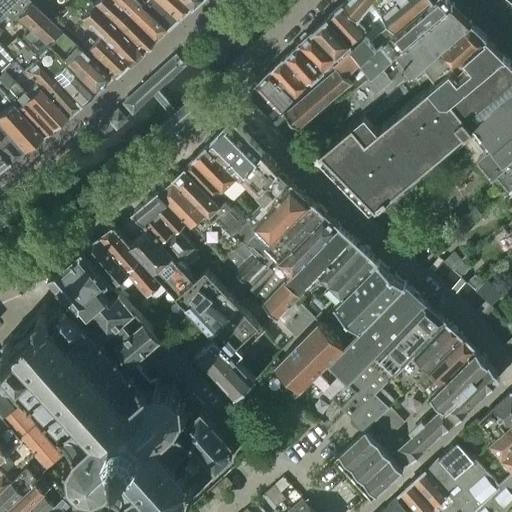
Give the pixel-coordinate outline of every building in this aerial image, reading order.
[(0,0),(0,15),(9,7),(16,0),(0,0)] [(28,0),(16,0),(9,7),(17,15),(30,1),(28,0)] [(91,0),(72,0),(57,17),(70,30),(83,18),(126,58),(139,46),(93,2),(91,0)] [(91,0),(93,2),(139,46),(153,33),(117,0),(91,0)] [(117,0),(153,33),(163,24),(138,0),(117,0)] [(138,0),(163,24),(164,24),(173,15),(157,0),(138,0)] [(157,0),(173,15),(188,1),(185,0),(157,0)] [(360,58),(428,0),(368,0),(355,13),(357,15),(360,11),(363,14),(361,17),(369,25),(348,45),(334,59),(337,62),(338,62),(346,71),(360,58)] [(368,0),(343,0),(343,1),(355,13),(368,0)] [(367,76),(453,2),(450,0),(428,0),(360,58),(347,71),(353,78),(357,83),(367,76)] [(30,1),(17,15),(30,28),(37,35),(41,39),(44,41),(59,27),(57,25),(45,14),(38,7),(30,1)] [(365,23),(357,15),(355,13),(343,1),(329,14),(350,37),(365,23)] [(382,96),(413,71),(471,20),(472,20),(453,2),(367,76),(357,83),(357,84),(351,89),(367,109),(372,105),(382,96)] [(350,37),(329,14),(314,26),(336,50),(350,37)] [(83,18),(70,30),(73,33),(81,40),(87,45),(113,70),(126,58),(83,18)] [(468,127),(474,122),(471,118),(511,83),(511,60),(503,52),(487,37),(488,36),(471,20),(413,71),(426,86),(378,126),(365,111),(323,145),(323,144),(321,145),(322,146),(332,156),(381,206),(471,131),(468,127)] [(336,50),(314,26),(300,39),(322,63),(336,50)] [(59,27),(44,41),(92,88),(108,73),(86,51),(59,27)] [(30,42),(37,35),(30,28),(20,37),(27,45),(30,42)] [(322,63),(300,39),(286,52),(309,76),(322,63)] [(15,41),(5,50),(27,73),(36,82),(64,112),(78,100),(51,71),(51,70),(42,60),(33,51),(29,55),(15,41)] [(30,42),(27,45),(33,51),(42,60),(51,70),(51,71),(78,100),(92,88),(44,41),(36,48),(30,42)] [(0,77),(1,78),(20,98),(23,96),(50,124),(53,121),(64,112),(36,82),(27,73),(5,50),(0,44),(0,77)] [(187,63),(175,50),(148,77),(121,102),(131,114),(187,63)] [(309,76),(286,52),(272,65),(274,68),(295,90),(309,76)] [(300,123),(353,78),(347,71),(346,71),(338,62),(337,62),(285,108),(288,111),(300,123)] [(274,68),(272,65),(258,79),(280,104),(283,101),(295,90),(274,68)] [(0,120),(21,145),(42,130),(15,103),(11,98),(0,86),(0,79),(1,78),(0,77),(0,120)] [(1,78),(0,79),(0,86),(11,98),(15,103),(42,130),(45,128),(50,124),(23,96),(20,98),(1,78)] [(508,190),(509,191),(511,187),(511,83),(471,118),(474,122),(475,121),(483,131),(480,133),(481,133),(476,137),(488,150),(478,158),(493,176),(497,173),(510,189),(508,190)] [(204,84),(150,134),(160,146),(189,120),(215,96),(204,84)] [(388,102),(382,96),(372,105),(367,109),(373,115),(388,102)] [(106,116),(115,128),(126,118),(116,107),(106,116)] [(215,135),(208,142),(238,174),(245,167),(255,158),(264,150),(232,117),(224,126),(215,135)] [(0,148),(6,157),(21,145),(0,120),(0,148)] [(184,165),(185,165),(221,201),(227,195),(246,213),(249,210),(251,208),(233,190),(244,180),(238,174),(208,142),(207,142),(184,165)] [(279,167),(264,150),(255,158),(245,167),(238,174),(244,180),(255,191),(279,167)] [(185,165),(174,175),(266,264),(268,262),(276,254),(266,244),(268,242),(258,233),(263,228),(254,219),(249,210),(246,213),(227,195),(221,201),(185,165)] [(254,219),(268,205),(293,180),(279,167),(255,191),(261,198),(251,208),(249,210),(254,219)] [(174,175),(157,189),(167,199),(187,220),(219,254),(248,283),(266,264),(174,175)] [(268,205),(254,219),(263,228),(273,237),(312,197),(293,180),(268,205)] [(144,218),(149,223),(165,241),(170,247),(181,258),(188,267),(199,257),(191,248),(195,245),(178,228),(187,220),(167,199),(157,189),(135,208),(144,218)] [(266,244),(276,254),(280,249),(283,252),(326,210),(312,197),(273,237),(268,242),(266,244)] [(462,218),(467,224),(481,211),(476,206),(462,218)] [(268,262),(266,264),(248,283),(254,289),(263,298),(264,298),(273,289),(285,276),(286,277),(339,222),(326,210),(283,252),(271,265),(268,262)] [(273,289),(264,298),(279,314),(296,296),(303,289),(318,272),(353,235),(339,222),(286,277),(285,276),(273,289)] [(148,289),(150,291),(156,297),(170,285),(163,276),(152,264),(139,251),(130,241),(113,223),(99,234),(125,264),(128,267),(133,274),(137,277),(148,289)] [(152,264),(163,276),(170,285),(177,292),(195,275),(188,267),(181,258),(170,247),(165,241),(149,223),(130,241),(139,251),(152,264)] [(113,279),(119,287),(133,274),(128,267),(125,264),(99,234),(84,244),(102,267),(109,275),(113,279)] [(353,235),(318,272),(329,282),(325,285),(335,295),(338,292),(340,294),(342,296),(378,258),(376,256),(374,255),(353,235)] [(102,267),(84,244),(60,263),(48,272),(67,294),(74,301),(71,303),(83,316),(150,387),(157,382),(156,377),(151,378),(134,359),(162,335),(141,312),(136,305),(134,304),(119,287),(109,275),(102,267)] [(347,325),(355,333),(397,289),(405,281),(378,258),(342,296),(327,311),(344,328),(347,325)] [(461,260),(453,267),(463,276),(463,275),(469,268),(461,260)] [(205,266),(195,275),(177,292),(194,311),(223,284),(205,266)] [(468,279),(467,280),(476,288),(483,282),(475,274),(469,280),(468,279),(468,280),(468,279)] [(486,280),(477,288),(485,296),(492,303),(501,296),(486,280)] [(333,397),(355,374),(377,351),(426,299),(414,289),(405,281),(397,289),(355,333),(345,344),(334,354),(313,376),(333,397)] [(223,284),(194,311),(211,330),(241,302),(223,284)] [(94,491),(94,496),(97,496),(96,490),(100,489),(108,485),(115,493),(120,499),(122,500),(120,502),(121,504),(123,502),(125,504),(127,506),(129,508),(128,508),(130,510),(131,510),(132,510),(133,511),(171,511),(177,507),(178,509),(181,508),(179,503),(188,495),(192,498),(194,495),(191,493),(219,468),(218,467),(234,452),(234,444),(201,407),(193,414),(189,409),(184,408),(183,396),(188,395),(187,392),(182,394),(174,386),(177,381),(174,379),(171,384),(162,382),(163,380),(160,380),(159,376),(156,376),(156,377),(157,382),(150,387),(83,316),(71,303),(66,298),(67,298),(68,297),(66,295),(65,296),(64,296),(63,295),(61,296),(61,297),(50,307),(46,302),(37,310),(38,311),(25,323),(13,335),(11,333),(2,341),(7,346),(0,352),(0,364),(1,366),(0,367),(0,380),(3,385),(11,386),(12,385),(14,387),(18,384),(21,387),(17,390),(25,399),(29,396),(31,399),(28,402),(29,404),(33,401),(36,404),(32,407),(40,416),(43,413),(46,416),(42,419),(44,421),(48,417),(51,421),(47,424),(55,432),(58,429),(61,432),(57,436),(59,437),(60,436),(61,438),(60,439),(71,451),(75,448),(77,450),(70,462),(65,461),(64,463),(70,465),(71,476),(66,478),(67,480),(72,478),(75,482),(80,487),(77,492),(79,494),(82,489),(94,491)] [(303,303),(296,296),(279,314),(277,316),(284,322),(303,303)] [(426,299),(377,351),(397,370),(399,368),(399,367),(447,318),(426,299)] [(321,309),(312,300),(306,306),(309,308),(316,314),(321,309)] [(241,302),(211,330),(214,332),(230,349),(260,321),(241,302)] [(306,306),(303,303),(284,322),(289,328),(309,308),(306,306)] [(316,314),(309,308),(289,328),(295,334),(316,314)] [(402,393),(418,377),(462,333),(447,318),(399,367),(399,368),(397,370),(388,379),(402,393)] [(313,376),(334,354),(345,344),(319,319),(277,362),(298,383),(292,389),(296,393),(313,376)] [(214,332),(196,349),(237,393),(256,375),(238,354),(244,349),(266,328),(260,321),(230,349),(214,332)] [(462,333),(418,377),(434,391),(477,347),(462,333)] [(498,372),(477,347),(434,391),(432,393),(444,406),(399,446),(412,460),(457,418),(498,379),(498,372)] [(345,409),(365,428),(367,427),(389,406),(376,392),(382,386),(388,379),(397,370),(377,351),(355,374),(333,397),(345,409)] [(0,410),(3,414),(18,402),(3,385),(0,380),(0,410)] [(396,399),(382,386),(376,392),(389,406),(396,399)] [(494,436),(511,420),(511,388),(480,418),(494,436)] [(33,450),(46,466),(61,453),(36,423),(18,402),(3,414),(20,436),(21,435),(33,450)] [(0,435),(9,447),(20,436),(3,414),(0,410),(0,435)] [(502,455),(511,447),(511,420),(494,436),(490,440),(502,455)] [(367,427),(365,428),(336,455),(372,496),(404,468),(367,427)] [(0,456),(6,464),(8,466),(12,471),(33,450),(21,435),(20,436),(9,447),(0,435),(0,456)] [(473,456),(475,455),(476,453),(476,452),(473,450),(470,453),(457,438),(439,455),(455,473),(474,457),(473,456)] [(511,447),(502,455),(511,467),(511,447)] [(0,474),(0,491),(14,478),(15,478),(16,476),(33,460),(41,470),(46,466),(33,450),(12,471),(8,466),(0,474)] [(470,511),(500,484),(499,482),(475,455),(473,456),(474,457),(455,473),(439,455),(425,467),(448,492),(454,498),(445,505),(439,510),(437,511),(470,511)] [(0,474),(8,466),(6,464),(0,456),(0,474)] [(0,491),(0,511),(25,488),(36,478),(35,477),(41,470),(33,460),(16,476),(15,478),(14,478),(0,491)] [(57,468),(66,478),(71,476),(70,465),(64,463),(65,461),(57,468)] [(425,467),(413,479),(439,510),(445,505),(440,499),(448,492),(425,467)] [(503,511),(511,504),(511,470),(499,482),(500,484),(470,511),(502,511),(503,511)] [(227,475),(218,483),(223,490),(233,482),(227,475)] [(21,511),(44,511),(52,505),(55,502),(49,496),(61,485),(54,477),(48,483),(50,484),(46,488),(43,491),(21,511)] [(0,511),(21,511),(43,491),(46,488),(36,478),(25,488),(0,511)] [(425,511),(428,509),(430,511),(437,511),(439,510),(413,479),(400,491),(417,511),(425,511)] [(44,511),(72,511),(73,511),(86,499),(94,496),(94,491),(82,489),(79,494),(77,492),(80,487),(75,482),(64,493),(55,502),(52,505),(44,511)] [(265,491),(271,498),(281,489),(275,482),(265,491)] [(223,490),(218,483),(208,491),(214,498),(223,490)] [(108,485),(100,489),(110,498),(115,493),(108,485)] [(271,498),(277,505),(287,496),(281,489),(271,498)] [(411,511),(396,494),(383,507),(386,511),(411,511)] [(316,511),(304,497),(290,510),(291,511),(316,511)]
